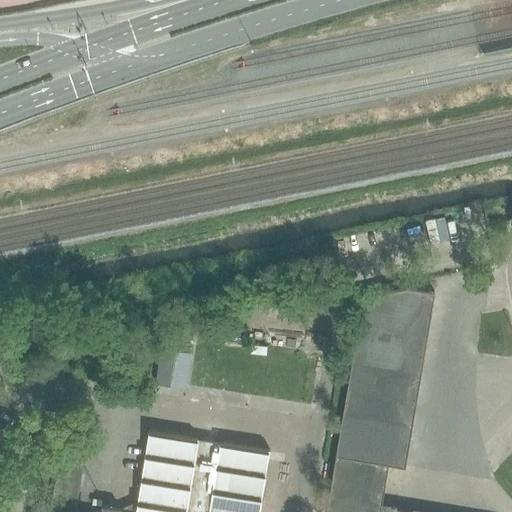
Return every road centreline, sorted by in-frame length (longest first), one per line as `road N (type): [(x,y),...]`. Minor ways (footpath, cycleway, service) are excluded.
road 1 (primary): [(127,67),(344,0)]
road 2 (primary): [(156,0),(0,24)]
road 3 (primary): [(227,0),(80,50)]
road 4 (primary): [(0,115),(127,67)]
